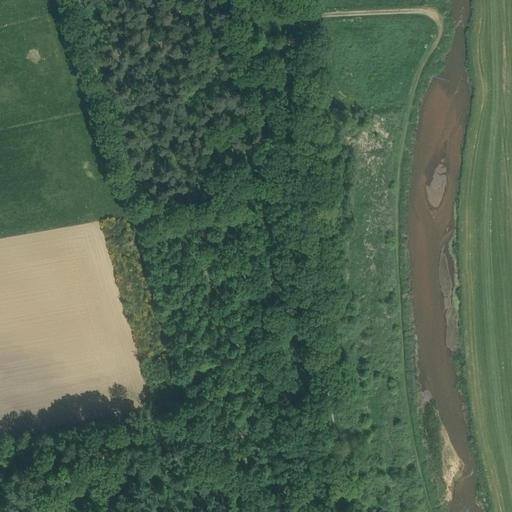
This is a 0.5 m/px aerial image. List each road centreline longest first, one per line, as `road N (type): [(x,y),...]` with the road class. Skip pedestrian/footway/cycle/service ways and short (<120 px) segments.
road 1 (track): [(304,19),(417,15),(445,29),(408,116),(397,198),(404,377),(429,511)]
road 2 (track): [(339,511),(304,19)]
